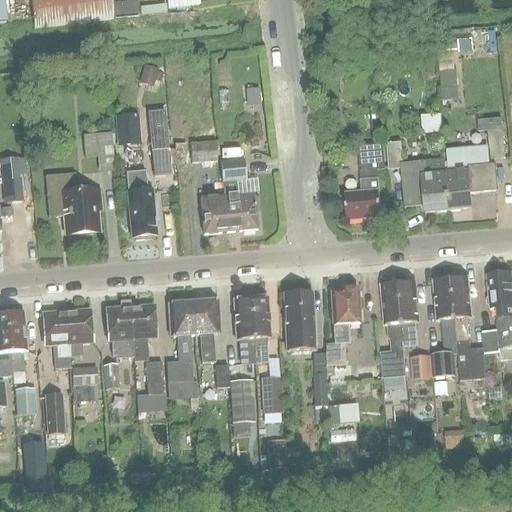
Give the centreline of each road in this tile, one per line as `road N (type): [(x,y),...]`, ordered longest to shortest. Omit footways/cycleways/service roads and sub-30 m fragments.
road 1 (residential): [(0,284),(302,254)]
road 2 (unclassified): [(302,254),(292,171),(303,152),(279,0)]
road 3 (residential): [(302,254),(511,235)]
